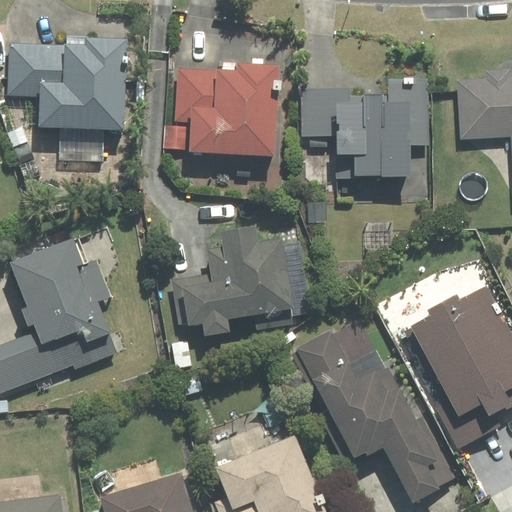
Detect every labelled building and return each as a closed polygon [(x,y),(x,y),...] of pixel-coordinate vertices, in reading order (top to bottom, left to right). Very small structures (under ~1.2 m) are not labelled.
[(14,41),(10,95),(47,97),(46,124),(134,130),(139,38),(76,34),(75,45),(14,41)] [(190,152),(191,122),(199,122),(198,152),(283,156),(287,62),(243,60),(243,70),(182,67),(180,122),(186,122),(186,126),(165,125),(164,151),(190,152)] [(463,79),(465,141),(511,138),(511,66),(490,67),(491,78),(463,79)] [(340,152),(340,175),(339,198),(361,199),(362,175),(432,176),(433,80),(393,79),(393,92),(376,92),(376,99),(355,99),(355,87),(308,86),(306,151),(331,151),(331,138),(349,139),(348,152),(340,152)] [(181,322),(212,319),(213,333),(242,330),(241,316),(302,309),(294,236),(265,239),(264,225),(231,229),(233,249),(213,251),(216,276),(177,280),(181,322)] [(124,346),(108,305),(106,300),(116,296),(106,271),(96,274),(82,238),(21,262),(39,308),(32,311),(40,331),(0,346),(0,393),(75,365),(76,369),(126,350),(124,346)] [(400,330),(450,424),(463,449),(508,425),(503,415),(511,410),(511,319),(492,282),(400,330)] [(408,385),(399,389),(378,348),(349,363),(333,331),(296,350),(353,462),(390,444),(408,480),(419,502),(457,483),(446,460),(408,385)] [(332,511),(303,433),(221,463),(233,495),(213,503),(216,511),(332,511)] [(201,511),(191,470),(153,480),(108,492),(113,511),(201,511)] [(71,511),(69,492),(0,499),(0,511),(71,511)]
